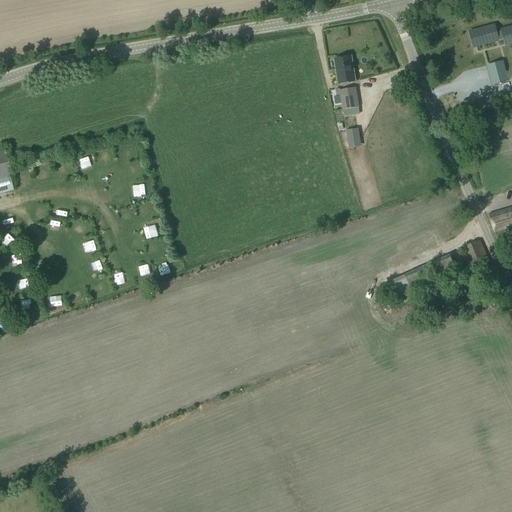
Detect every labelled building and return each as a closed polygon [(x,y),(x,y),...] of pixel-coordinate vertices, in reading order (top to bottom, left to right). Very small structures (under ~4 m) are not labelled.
[(472,32),(476,46),(503,38),(505,45),(511,42),(511,28),(496,33),(494,26),(472,32)] [(351,57),(334,60),(338,84),(355,81),(351,57)] [(511,69),(509,70),(510,72),(504,73),(503,68),(489,72),(493,85),(506,82),(506,80),(511,78),(511,79),(511,69)] [(355,88),(339,91),(342,110),(358,108),(355,88)] [(360,130),(344,135),(362,197),(379,192),(360,130)] [(0,152),(0,177),(9,175),(11,175),(4,151),(0,152)] [(0,194),(13,191),(9,175),(0,177),(0,194)] [(511,208),(489,215),(496,238),(511,234),(511,208)] [(479,240),(461,249),(475,279),(493,271),(479,240)] [(448,256),(390,283),(398,301),(457,273),(448,256)] [(15,299),(20,310),(27,306),(22,295),(15,299)]
